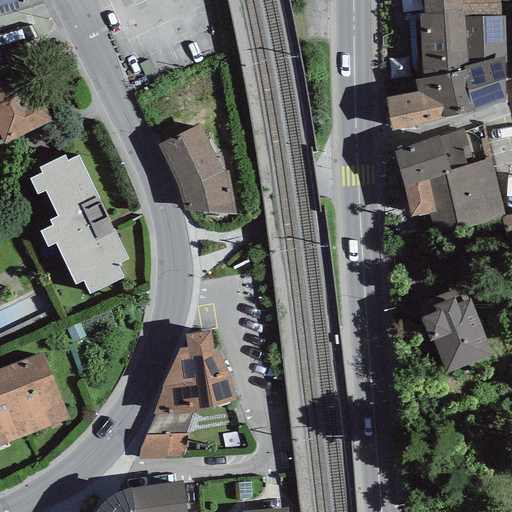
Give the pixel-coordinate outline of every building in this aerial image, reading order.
[(0,0),(0,8),(23,2),(22,0),(0,0)] [(420,0),(423,70),(502,68),(499,0),(420,0)] [(26,76),(0,88),(0,143),(48,120),(26,76)] [(447,79),(384,96),(394,132),(457,115),(447,79)] [(213,128),(163,146),(191,224),(240,207),(213,128)] [(437,137),(393,153),(403,188),(429,180),(450,172),(437,137)] [(134,275),(69,147),(11,177),(76,305),(134,275)] [(450,172),(429,180),(435,212),(428,213),(434,235),(505,216),(490,159),(450,172)] [(429,180),(403,188),(410,217),(428,213),(435,212),(429,180)] [(471,297),(425,315),(447,373),(493,356),(471,297)] [(221,340),(186,349),(162,413),(236,402),(221,340)] [(43,360),(0,378),(0,451),(70,421),(43,360)] [(146,463),(189,463),(189,438),(146,438),(146,463)] [(181,511),(177,484),(135,489),(137,511),(181,511)] [(130,511),(127,492),(95,497),(86,511),(130,511)]
